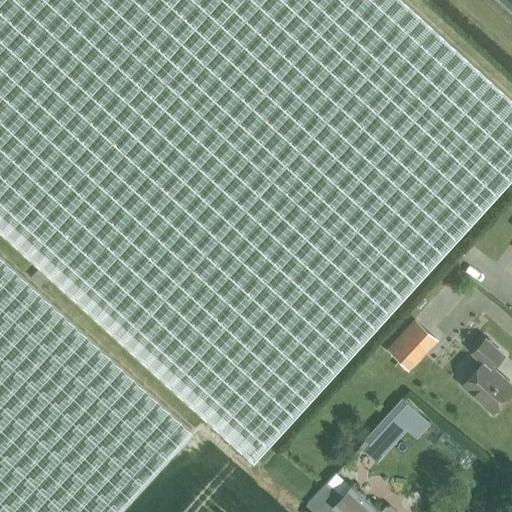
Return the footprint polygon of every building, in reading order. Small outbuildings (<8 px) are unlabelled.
[(511,174),(511,98),(404,0),(0,0),(0,226),(253,457),(511,174)] [(0,511),(114,511),(191,429),(0,255),(0,511)] [(413,346),(422,354),(436,339),(414,319),(387,349),(399,361),(413,346)] [(492,413),(511,392),(511,385),(492,368),(504,354),(485,338),(472,352),(481,362),(460,385),(492,413)] [(403,397),(366,439),(383,454),(406,428),(417,437),(430,422),(403,397)] [(340,456),(340,455),(339,449),(337,444),(334,437),(329,433),(325,429),(320,427),(315,426),(307,425),(301,426),(296,428),(290,432),(286,436),(283,441),(281,446),(280,451),(279,457),(280,462),(282,468),(285,473),(288,477),(292,480),(297,483),(305,485),(310,486),(314,485),(322,483),(327,480),(331,477),(335,472),(337,467),(339,462),(340,456)] [(315,511),(398,511),(392,506),(385,505),(381,511),(352,485),(337,471),(307,505),(315,511)]
